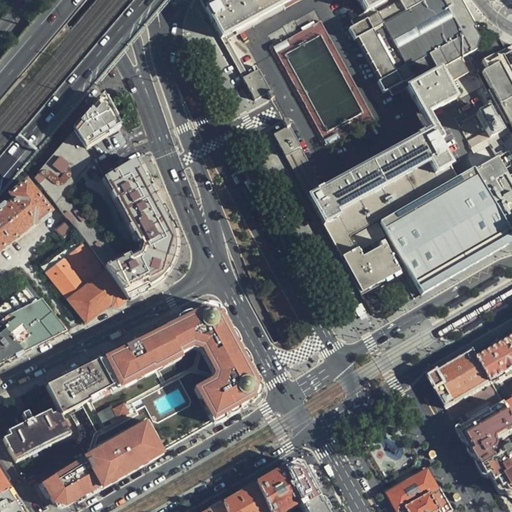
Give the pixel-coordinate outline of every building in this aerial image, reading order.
[(201,0),(200,2),(212,25),(255,102),(268,95),(271,100),(275,98),(259,69),(248,75),(228,39),(298,0),(357,0),(366,14),(351,22),(355,29),(349,32),(355,42),(358,41),(381,82),(378,84),(384,95),(390,92),(393,98),(407,91),(423,120),(430,132),(322,191),(288,129),(273,138),(315,214),(359,295),(400,273),(390,255),(386,256),(387,259),(372,268),(353,235),(456,179),(439,148),(444,146),(428,118),(456,101),(448,88),(469,76),(461,61),(475,53),(478,42),(472,31),(474,29),(464,9),(458,0),(201,0)] [(511,46),(481,64),(484,69),(509,55),(511,54),(511,46)] [(511,54),(509,55),(484,69),(486,73),(481,76),(511,130),(511,54)] [(81,146),(116,124),(110,113),(103,100),(74,136),(81,146)] [(499,134),(485,110),(474,116),(488,140),(499,134)] [(141,170),(135,159),(103,177),(96,167),(73,181),(69,175),(91,162),(81,146),(74,136),(39,179),(85,243),(127,302),(140,295),(149,291),(159,284),(162,280),(170,269),(174,261),(174,260),(175,259),(175,258),(175,257),(176,256),(176,255),(176,254),(176,252),(177,251),(177,250),(177,249),(177,248),(177,247),(177,246),(177,245),(177,243),(177,242),(176,235),(141,170)] [(420,297),(511,243),(511,185),(496,160),(457,182),(380,226),(420,297)] [(73,181),(96,167),(91,162),(69,175),(73,181)] [(0,253),(12,245),(35,228),(37,229),(53,216),(29,185),(26,185),(12,196),(17,203),(0,215),(0,253)] [(65,238),(69,244),(79,237),(74,231),(65,238)] [(114,308),(127,302),(85,243),(46,274),(84,323),(98,316),(96,314),(103,309),(107,306),(109,309),(114,308)] [(0,325),(21,352),(22,353),(45,342),(65,332),(29,285),(0,307),(0,325)] [(94,359),(45,384),(59,411),(60,414),(64,413),(85,402),(87,405),(94,401),(92,398),(106,392),(114,388),(115,387),(125,383),(158,367),(159,369),(187,355),(186,353),(197,348),(209,351),(222,375),(217,382),(201,390),(206,400),(213,413),(215,418),(211,420),(163,448),(159,450),(145,425),(140,428),(127,435),(118,441),(107,446),(90,456),(87,458),(81,461),(74,465),(68,469),(41,485),(53,504),(64,508),(99,488),(195,434),(256,399),(257,393),(259,387),(216,310),(204,305),(192,311),(124,345),(94,359)] [(360,306),(352,311),(356,318),(364,314),(360,306)] [(0,363),(3,361),(12,354),(14,357),(21,352),(0,325),(0,363)] [(511,340),(500,347),(477,360),(490,384),(491,385),(511,372),(511,340)] [(186,353),(187,355),(197,350),(203,353),(208,355),(217,374),(214,378),(197,387),(197,390),(201,399),(205,401),(206,400),(201,390),(217,382),(222,375),(209,351),(197,348),(186,353)] [(108,396),(94,402),(94,401),(87,405),(100,430),(98,431),(88,452),(105,442),(107,446),(118,441),(116,437),(125,432),(127,435),(140,428),(138,424),(146,420),(147,420),(163,448),(211,420),(209,415),(213,413),(206,400),(205,401),(201,399),(197,390),(197,387),(214,378),(217,374),(208,355),(203,353),(197,350),(187,355),(188,358),(161,372),(160,371),(127,387),(125,383),(115,387),(117,391),(116,392),(114,388),(106,392),(108,396)] [(477,360),(472,353),(449,366),(433,375),(427,379),(430,384),(445,410),(490,384),(477,360)] [(158,367),(125,383),(127,387),(160,371),(161,372),(188,358),(187,355),(159,369),(158,367)] [(92,398),(94,401),(94,402),(108,396),(106,392),(92,398)] [(511,401),(503,406),(511,422),(511,401)] [(85,402),(64,413),(66,415),(87,405),(85,402)] [(457,432),(480,471),(482,471),(486,479),(490,478),(494,485),(497,483),(500,481),(508,493),(509,494),(510,495),(511,495),(511,422),(503,406),(457,432)] [(3,440),(15,463),(71,435),(60,414),(59,411),(53,414),(34,424),(32,420),(26,408),(21,411),(15,414),(21,425),(23,430),(8,437),(3,440)] [(34,424),(53,414),(51,410),(32,420),(34,424)] [(145,425),(159,450),(163,448),(147,420),(146,420),(138,424),(140,428),(145,425)] [(6,433),(8,437),(23,430),(21,425),(6,433)] [(118,441),(127,435),(125,432),(116,437),(118,441)] [(353,442),(349,436),(342,440),(345,446),(353,442)] [(88,452),(90,456),(107,446),(105,442),(88,452)] [(287,468),(282,470),(298,503),(300,507),(318,497),(302,468),(291,466),(287,468)] [(390,487),(383,491),(394,511),(451,511),(438,489),(436,490),(424,468),(416,472),(414,469),(389,483),(390,487)] [(281,511),(298,503),(282,470),(271,477),(256,486),(267,511),(281,511)] [(0,497),(9,492),(0,477),(0,497)] [(267,511),(256,486),(240,495),(223,504),(225,511),(267,511)] [(18,498),(13,489),(9,492),(15,500),(18,498)] [(0,497),(0,511),(21,511),(15,500),(9,492),(0,497)] [(325,511),(318,497),(300,507),(301,511),(325,511)]
